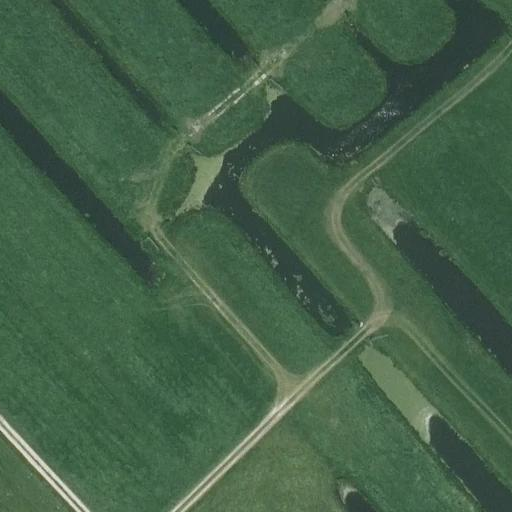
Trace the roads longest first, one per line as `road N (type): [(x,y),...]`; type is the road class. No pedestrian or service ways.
road 1 (track): [(171,511),(358,332)]
road 2 (track): [(85,511),(0,419)]
